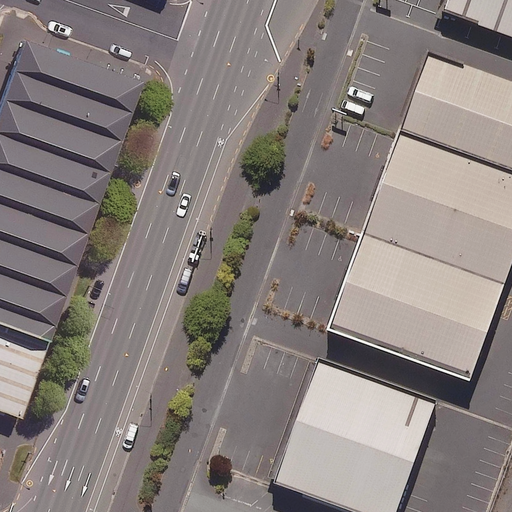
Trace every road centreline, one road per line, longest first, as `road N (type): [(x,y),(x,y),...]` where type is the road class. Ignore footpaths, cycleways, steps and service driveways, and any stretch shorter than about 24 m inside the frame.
road 1 (unclassified): [(349,0),(165,511)]
road 2 (trunk): [(222,55),(58,511)]
road 3 (residential): [(222,55),(67,0)]
